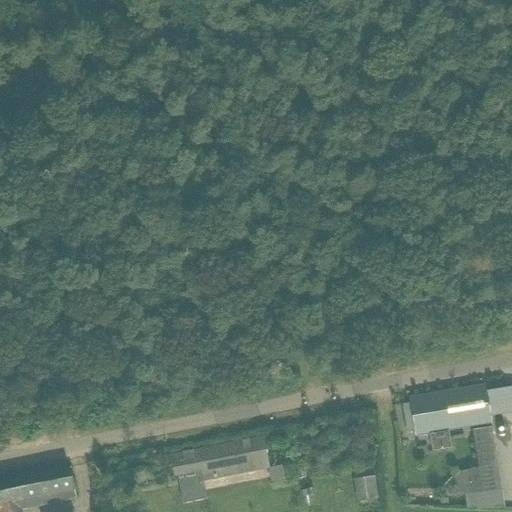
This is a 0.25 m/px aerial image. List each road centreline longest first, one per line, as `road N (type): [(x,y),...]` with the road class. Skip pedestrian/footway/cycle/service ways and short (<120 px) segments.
road 1 (unclassified): [(0,464),(511,358)]
road 2 (track): [(95,75),(321,398)]
road 3 (track): [(0,120),(251,0)]
road 4 (track): [(394,511),(381,386)]
